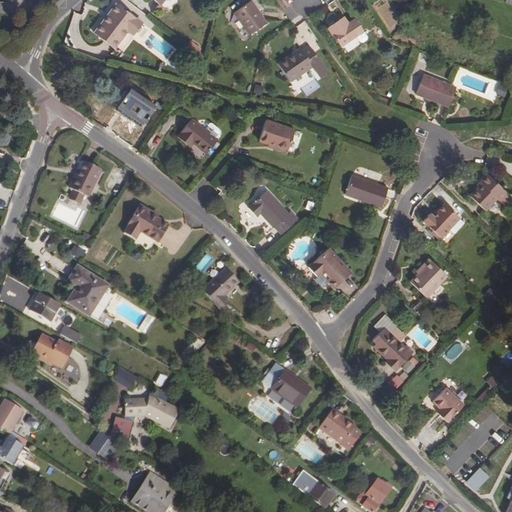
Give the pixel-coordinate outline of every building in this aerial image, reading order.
[(251,1),(234,13),(249,35),(266,23),(251,1)] [(141,22),(117,3),(94,34),(113,48),(127,30),(132,33),(141,22)] [(348,24),(344,18),(340,21),(339,19),(328,27),(340,46),(353,37),(363,30),(355,19),(348,24)] [(367,36),(363,30),(353,37),(358,43),(360,43),(366,39),(367,36)] [(302,50),(296,54),(294,52),(277,64),(290,82),(312,66),(313,68),(321,63),(309,45),(302,50)] [(423,75),(415,94),(448,107),(456,88),(423,75)] [(143,124),(154,106),(130,89),(121,84),(111,98),(119,104),(134,115),(133,116),(143,124)] [(498,85),(496,96),(505,97),(507,87),(498,85)] [(154,106),(163,112),(165,108),(156,102),(154,106)] [(118,106),(133,116),(134,115),(119,104),(118,106)] [(185,144),(188,140),(206,154),(217,140),(214,138),(219,132),(219,129),(211,123),(209,123),(204,130),(191,119),(177,137),(185,144)] [(294,129),(266,120),(259,141),(273,146),(273,148),(287,153),(294,129)] [(101,170),(84,162),(80,171),(77,170),(69,189),(88,198),(101,170)] [(470,196),(485,211),(496,199),(503,206),(511,197),(488,174),(480,183),(481,184),(478,187),(470,196)] [(388,188),(352,176),(345,195),(381,207),(388,188)] [(84,196),(72,190),(68,199),(80,206),(84,196)] [(287,214),(266,191),(248,208),(256,217),(260,213),(273,228),(274,227),(281,234),(297,220),(290,211),(287,214)] [(432,216),(429,214),(422,221),(440,238),(459,217),(444,204),(432,216)] [(152,213),(140,206),(124,233),(136,240),(140,233),(158,243),(168,226),(157,219),(151,215),(152,213)] [(75,253),(83,254),(84,246),(77,245),(75,253)] [(308,267),(317,277),(320,273),(329,283),(333,288),(350,273),(328,248),(308,267)] [(195,268),(202,273),(213,259),(206,254),(195,268)] [(410,282),(425,297),(447,276),(429,259),(421,267),(423,269),(410,282)] [(89,316),(107,286),(77,267),(68,281),(77,287),(68,302),(89,316)] [(238,283),(225,269),(202,291),(220,311),(228,303),(223,297),(238,283)] [(320,273),(317,277),(325,286),(329,283),(320,273)] [(59,305),(38,293),(29,311),(50,323),(59,305)] [(479,308),(481,309),(487,302),(485,300),(479,308)] [(240,322),(244,317),(236,311),(232,317),(240,322)] [(376,343),(373,346),(388,360),(391,357),(399,366),(413,352),(406,345),(404,347),(399,343),(389,333),(396,326),(384,315),(373,326),(379,332),(372,339),(376,343)] [(406,336),(396,326),(389,333),(399,343),(406,336)] [(81,336),(64,327),(59,334),(77,344),(81,336)] [(25,349),(26,352),(37,358),(47,363),(48,361),(52,364),(62,369),(73,349),(58,340),(56,343),(41,335),(36,344),(31,342),(29,342),(25,349)] [(411,356),(405,364),(411,368),(417,360),(411,356)] [(394,371),(399,366),(391,357),(388,360),(385,363),(394,371)] [(455,365),(464,369),(467,363),(458,359),(455,365)] [(311,390),(275,364),(261,382),(297,408),(311,390)] [(120,367),(111,381),(130,391),(139,378),(120,367)] [(396,388),(403,380),(396,373),(388,381),(396,388)] [(151,396),(160,401),(164,392),(156,387),(151,396)] [(445,387),(432,401),(439,408),(443,412),(440,416),(447,422),(463,405),(445,387)] [(130,446),(134,416),(144,415),(171,430),(181,412),(160,401),(151,396),(149,395),(148,400),(124,401),(125,416),(124,422),(116,421),(114,435),(130,446)] [(85,409),(89,412),(97,400),(93,397),(85,409)] [(23,411),(5,400),(0,407),(0,433),(7,438),(23,411)] [(345,421),(338,416),(339,414),(332,409),(318,428),(341,445),(354,428),(345,421)] [(117,443),(101,432),(90,449),(106,459),(117,443)] [(24,448),(5,437),(0,445),(0,458),(13,466),(24,448)] [(475,491),(489,475),(479,466),(465,481),(475,491)] [(334,495),(302,471),(292,485),(324,509),(334,495)] [(163,511),(177,491),(150,473),(131,503),(145,511),(163,511)] [(372,511),(389,489),(384,485),(383,487),(375,481),(373,483),(370,488),(368,487),(367,486),(365,489),(368,491),(363,497),(366,500),(360,508),(365,511),(372,511)] [(366,500),(363,497),(368,491),(365,489),(354,503),(360,508),(366,500)]
